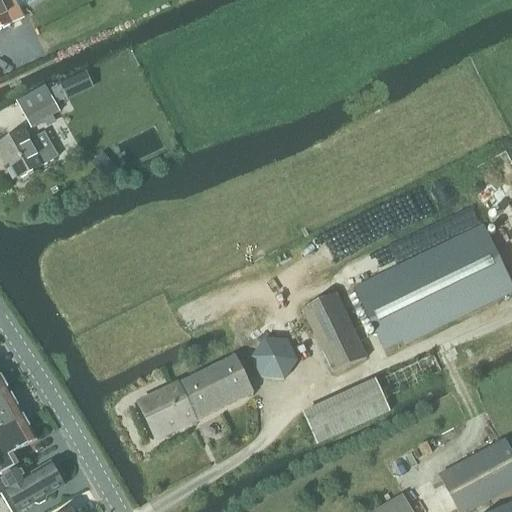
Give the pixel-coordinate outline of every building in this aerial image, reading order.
[(0,33),(12,28),(0,2),(0,33)] [(88,72),(61,85),(68,101),(95,89),(88,72)] [(60,115),(52,101),(24,116),(32,130),(60,115)] [(39,159),(25,133),(0,147),(0,156),(3,162),(6,160),(18,183),(41,170),(36,161),(39,159)] [(511,292),(511,289),(486,233),(357,295),(384,353),(511,292)] [(366,361),(335,297),(303,312),(334,377),(366,361)] [(283,381),(296,363),(286,343),(265,342),(252,359),(261,379),(283,381)] [(377,383),(385,399),(440,373),(432,357),(377,383)] [(233,361),(139,407),(157,444),(251,398),(252,400),(253,400),(233,359),(232,359),(233,361)] [(390,413),(376,384),(303,418),(317,447),(390,413)] [(8,393),(0,396),(0,429),(8,425),(12,432),(26,424),(8,393)] [(0,475),(1,478),(12,471),(17,468),(11,457),(36,443),(26,424),(12,432),(8,425),(0,429),(0,475)] [(473,511),(511,491),(511,460),(503,445),(439,479),(456,511),(473,511)] [(25,480),(20,470),(0,481),(0,495),(2,495),(11,511),(21,511),(33,505),(39,507),(46,503),(47,497),(64,488),(51,465),(25,480)] [(409,511),(402,499),(377,511),(409,511)]
